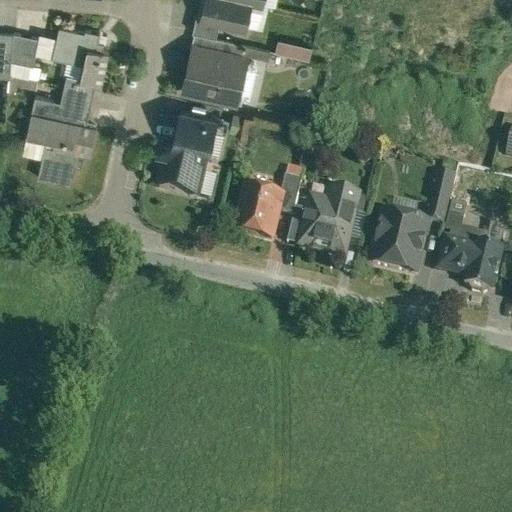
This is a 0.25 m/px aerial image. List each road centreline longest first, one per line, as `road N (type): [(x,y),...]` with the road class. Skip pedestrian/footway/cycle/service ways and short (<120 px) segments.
road 1 (unclassified): [(106,244),(511,342)]
road 2 (residential): [(151,13),(143,94),(106,244)]
road 3 (residential): [(151,13),(22,0)]
